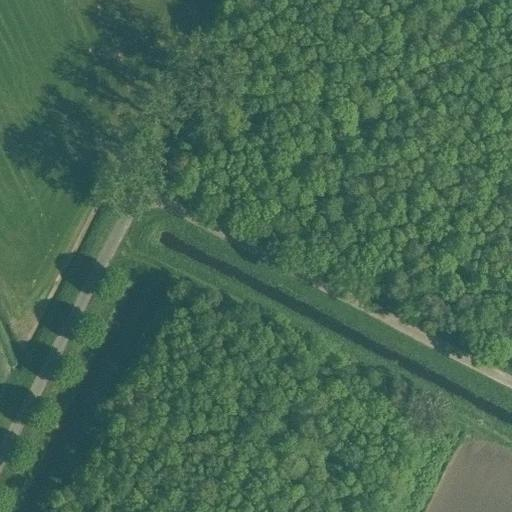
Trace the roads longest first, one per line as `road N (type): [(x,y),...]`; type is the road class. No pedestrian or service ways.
road 1 (unclassified): [(511,396),(130,200)]
road 2 (unclassified): [(0,457),(130,200)]
